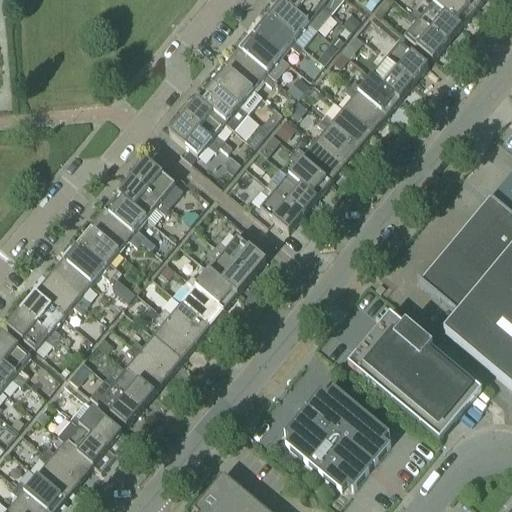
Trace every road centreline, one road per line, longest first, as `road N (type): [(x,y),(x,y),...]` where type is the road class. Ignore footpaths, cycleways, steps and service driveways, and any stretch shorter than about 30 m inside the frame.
road 1 (tertiary): [(145,511),(511,78)]
road 2 (residential): [(0,267),(76,177),(105,168),(177,85),(179,57),(226,0)]
